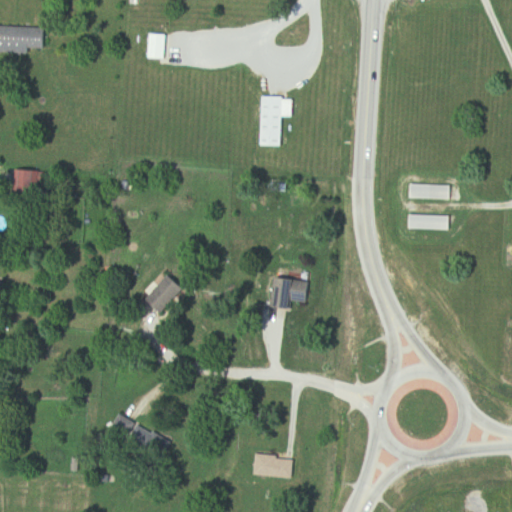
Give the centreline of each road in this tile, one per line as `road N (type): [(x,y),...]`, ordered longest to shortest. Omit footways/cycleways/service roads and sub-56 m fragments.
road 1 (primary): [(378,311),(353,219),(362,0)]
road 2 (primary): [(424,457),(448,441),(456,413),(432,378),(403,375),(380,389),(372,427),(386,450),(424,457)]
road 3 (residential): [(317,386),(169,366),(142,338)]
